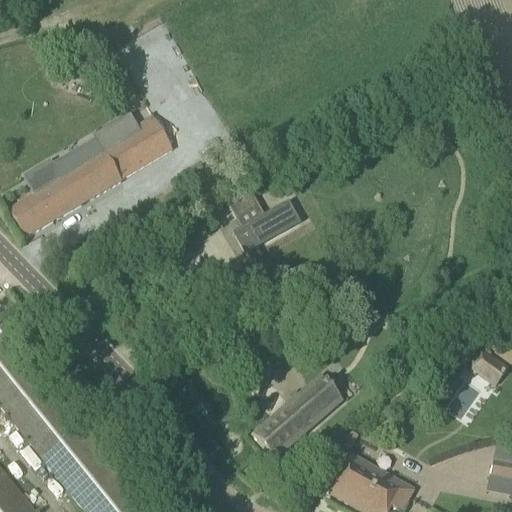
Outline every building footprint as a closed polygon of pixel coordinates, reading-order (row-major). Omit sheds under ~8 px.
[(79,67),(74,81),(90,86),(94,72),(79,67)] [(52,168),(50,165),(25,179),(35,197),(6,214),(23,242),(120,184),(119,183),(171,153),(152,120),(101,150),(96,142),(91,144),(52,168)] [(459,126),(442,120),(432,150),(450,155),(459,126)] [(231,145),(199,163),(211,185),(243,166),(231,145)] [(235,237),(254,271),(245,276),(257,297),(268,291),(266,288),(274,284),(275,286),(285,281),(274,260),(265,265),(256,249),(287,231),(277,213),(288,207),(287,205),(262,219),(256,208),(235,220),(241,231),(231,236),(233,238),(235,237)] [(3,328),(0,330),(0,333),(2,336),(0,337),(0,409),(82,511),(143,511),(11,347),(16,343),(3,328)] [(468,369),(473,373),(477,368),(499,384),(509,370),(481,350),(468,369)] [(341,405),(319,380),(253,437),(275,462),(341,405)] [(348,433),(339,448),(349,454),(358,439),(348,433)] [(355,449),(350,458),(327,497),(354,511),(388,511),(389,511),(390,511),(402,511),(413,492),(353,460),(358,451),(355,449)] [(511,467),(492,464),(488,482),(511,486),(511,467)] [(0,511),(31,511),(0,473),(0,511)]
